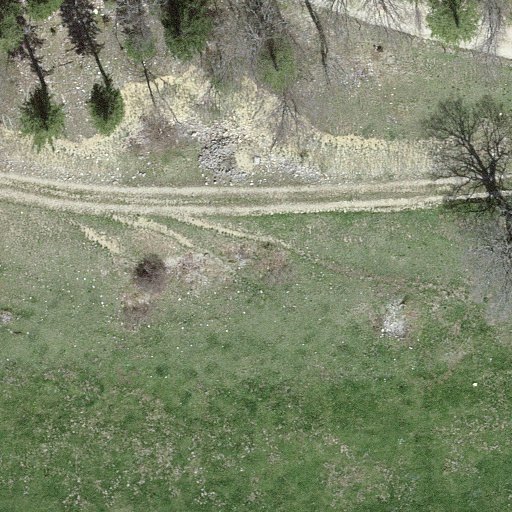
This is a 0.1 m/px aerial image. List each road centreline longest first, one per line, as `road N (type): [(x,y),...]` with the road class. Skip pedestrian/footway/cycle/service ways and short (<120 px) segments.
road 1 (track): [(0,186),(142,208),(511,194)]
road 2 (track): [(309,0),(511,53)]
